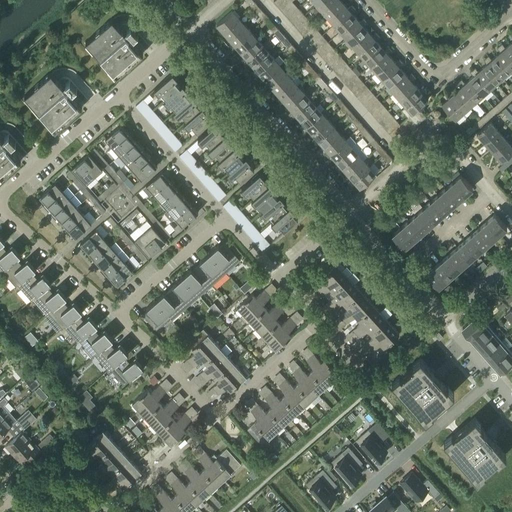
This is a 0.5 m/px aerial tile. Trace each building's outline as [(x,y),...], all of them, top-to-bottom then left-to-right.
[(282,11),(286,7),(280,0),(275,0),(274,2),(282,11)] [(321,0),(317,5),(323,11),(335,0),(321,0)] [(329,18),(344,4),(340,0),(335,0),(323,11),(329,18)] [(286,15),(296,6),(292,1),(291,3),(286,7),(282,11),(286,15)] [(257,13),(261,10),(255,3),(251,7),(257,13)] [(348,9),(344,4),(329,18),(334,25),(354,8),(352,5),(348,9)] [(290,20),(300,11),(296,6),(286,15),(290,20)] [(340,32),(356,18),(352,14),(356,10),(354,8),(334,25),(340,32)] [(263,20),(267,17),(261,10),(257,13),(263,20)] [(219,35),(239,18),(232,11),(217,24),(221,29),(217,33),(219,35)] [(294,25),(304,15),(300,11),(290,20),(294,25)] [(298,29),(308,20),(304,15),(294,25),(298,29)] [(269,27),(273,23),(267,17),(263,20),(269,27)] [(117,77),(143,54),(117,23),(113,18),(86,42),(117,77)] [(229,38),(245,25),(239,18),(219,35),(221,37),(225,34),(229,38)] [(360,22),(356,18),(340,32),(346,38),(366,21),(364,19),(360,22)] [(302,33),(312,24),(308,20),(298,29),(302,33)] [(352,45),(368,32),(364,27),(368,24),(366,21),(346,38),(352,45)] [(275,34),(279,30),(273,23),(269,27),(275,34)] [(306,38),(316,29),(312,24),(302,33),(306,38)] [(231,49),(250,31),(245,25),(229,38),(233,43),(229,46),(231,49)] [(134,38),(139,34),(131,26),(127,30),(134,38)] [(310,43),(320,33),(316,29),(306,38),(310,43)] [(281,41),(285,37),(279,30),(275,34),(281,41)] [(241,52),(256,38),(250,31),(231,49),(233,51),(237,47),(241,52)] [(372,36),(368,32),(352,45),(358,52),(378,35),(376,32),(372,36)] [(314,47),(324,38),(320,33),(310,43),(314,47)] [(364,59),(380,45),(376,41),(380,38),(378,35),(358,52),(364,59)] [(287,47),(291,44),(285,37),(281,41),(287,47)] [(243,62),(262,45),(256,38),(241,52),(245,56),(241,60),(243,62)] [(328,42),(324,38),(314,47),(318,52),(328,42)] [(322,56),(332,47),(328,42),(318,52),(322,56)] [(293,54),(297,51),(291,44),(287,47),(293,54)] [(506,48),(502,44),(500,46),(511,60),(511,46),(510,44),(506,48)] [(253,65),(268,52),(262,45),(243,62),(245,64),(249,61),(253,65)] [(384,50),(380,45),(364,59),(370,66),(390,49),(388,46),(384,50)] [(510,72),(511,69),(511,60),(500,46),(497,48),(501,52),(496,56),(510,72)] [(325,61),(336,51),(332,47),(322,56),(325,61)] [(376,73),(392,59),(388,55),(392,51),(390,49),(370,66),(376,73)] [(299,61),(303,57),(297,51),(293,54),(299,61)] [(330,65),(340,56),(336,51),(325,61),(330,65)] [(255,76),(274,58),(268,52),(253,65),(256,70),(253,73),(255,76)] [(333,70),(344,61),(340,56),(330,65),(333,70)] [(492,60),(489,56),(486,58),(503,78),(510,72),(496,56),(492,60)] [(305,68),(309,64),(303,57),(299,61),(305,68)] [(264,79),(280,65),(274,58),(255,76),(257,78),(261,75),(264,79)] [(497,83),(500,80),(503,78),(486,58),(484,60),(487,64),(483,68),(497,83)] [(396,63),(392,59),(376,73),(382,79),(402,62),(400,60),(396,63)] [(337,74),(348,65),(344,61),(333,70),(337,74)] [(388,86),(404,72),(400,68),(404,65),(402,62),(382,79),(388,86)] [(311,74),(315,71),(309,64),(305,68),(311,74)] [(266,89),(286,72),(280,65),(264,79),(268,83),(264,87),(266,89)] [(341,79),(352,70),(348,65),(337,74),(341,79)] [(478,72),(475,68),(473,70),(490,89),(497,83),(483,68),(478,72)] [(345,83),(356,74),(352,70),(341,79),(345,83)] [(483,95),(490,89),(473,70),(470,72),(474,76),(469,80),(483,95)] [(317,81),(321,78),(315,71),(311,74),(317,81)] [(55,131),(82,107),(56,77),(51,72),(25,96),(55,131)] [(167,98),(181,86),(180,86),(175,80),(178,78),(173,72),(154,89),(159,94),(161,92),(167,98)] [(276,92),(292,79),(286,72),(266,89),(269,92),(272,88),(276,92)] [(408,77),(404,72),(388,86),(394,93),(414,76),(412,73),(408,77)] [(349,88),(360,79),(356,74),(345,83),(349,88)] [(400,100),(416,86),(412,82),(416,78),(414,76),(394,93),(400,100)] [(323,88),(327,84),(321,78),(317,81),(323,88)] [(73,91),(77,88),(70,79),(66,83),(73,91)] [(278,103),(298,86),(292,79),(276,92),(280,97),(276,100),(278,103)] [(353,93),(364,83),(360,79),(349,88),(353,93)] [(465,83),(462,80),(461,80),(459,82),(476,101),(483,95),(469,80),(465,83)] [(469,107),(476,101),(459,82),(457,84),(460,88),(456,91),(469,107)] [(357,97),(368,88),(364,83),(353,93),(357,97)] [(191,98),(190,97),(185,91),(187,89),(183,84),(180,86),(181,86),(167,98),(164,100),(169,105),(171,103),(177,109),(177,110),(191,98)] [(329,95),(333,91),(327,84),(323,88),(329,95)] [(288,106),(304,92),(298,86),(278,103),(280,105),(284,102),(288,106)] [(420,90),(416,86),(400,100),(406,107),(426,89),(424,87),(420,90)] [(361,102),(372,92),(368,88),(357,97),(361,102)] [(414,112),(418,108),(428,100),(424,95),(428,92),(426,89),(406,107),(412,114),(414,112)] [(335,102),(339,98),(333,91),(329,95),(335,102)] [(451,95),(448,91),(446,93),(463,113),(469,107),(456,91),(451,95)] [(290,116),(310,99),(304,92),(288,106),(292,111),(288,114),(290,116)] [(365,106),(376,97),(372,92),(361,102),(365,106)] [(456,119),(463,113),(446,93),(443,96),(447,100),(442,104),(456,119)] [(201,109),(200,108),(195,103),(197,100),(193,95),(190,97),(191,98),(177,110),(177,109),(174,111),(179,117),(181,114),(186,120),(187,121),(201,109)] [(504,105),(510,99),(507,96),(501,102),(504,105)] [(369,111),(380,101),(376,97),(365,106),(369,111)] [(341,109),(345,105),(339,98),(335,102),(341,109)] [(139,110),(147,103),(143,99),(136,106),(139,110)] [(300,120),(316,106),(310,99),(290,116),(293,119),(297,115),(300,120)] [(373,115),(384,106),(380,101),(369,111),(373,115)] [(497,111),(504,105),(501,102),(494,108),(497,111)] [(347,115),(351,112),(345,105),(341,109),(347,115)] [(197,133),(211,121),(205,114),(207,112),(203,106),(200,108),(201,109),(187,121),(186,120),(184,123),(189,128),(191,126),(197,133)] [(302,130),(322,113),(316,106),(300,120),(304,124),(300,128),(302,130)] [(377,120),(388,110),(384,106),(373,115),(377,120)] [(510,121),(511,118),(511,115),(505,107),(502,111),(510,121)] [(422,121),(426,117),(418,108),(414,112),(422,121)] [(490,117),(497,111),(494,108),(487,114),(490,117)] [(149,121),(157,114),(153,110),(146,117),(149,121)] [(381,124),(392,115),(388,110),(377,120),(381,124)] [(352,122),(357,119),(351,112),(347,115),(352,122)] [(417,125),(422,121),(414,112),(412,114),(409,116),(417,125)] [(312,133),(328,120),(322,113),(302,130),(304,132),(308,129),(312,133)] [(483,123),(490,117),(487,114),(480,120),(483,123)] [(396,120),(392,115),(381,124),(385,129),(396,120)] [(412,129),(417,125),(409,116),(405,120),(412,129)] [(358,129),(362,125),(357,119),(352,122),(358,129)] [(314,144),(334,126),(328,120),(312,133),(316,138),(312,141),(314,144)] [(389,133),(400,124),(396,120),(385,129),(389,133)] [(408,133),(409,133),(412,129),(405,120),(400,124),(404,129),(408,133)] [(477,129),(483,123),(480,120),(474,125),(477,129)] [(485,142),(498,131),(490,121),(477,133),(485,142)] [(159,132),(166,126),(163,122),(156,128),(159,132)] [(211,148),(224,136),(219,130),(221,127),(217,122),(198,139),(203,144),(205,142),(210,148),(211,148)] [(113,147),(129,133),(121,124),(105,138),(113,147)] [(404,129),(400,124),(389,133),(393,138),(399,133),(404,129)] [(364,136),(368,132),(362,125),(358,129),(364,136)] [(469,135),(476,129),(477,129),(474,125),(467,132),(469,135)] [(324,147),(340,133),(334,126),(314,144),(316,146),(320,143),(324,147)] [(403,138),(408,133),(404,129),(399,133),(403,138)] [(493,152),(506,140),(498,131),(485,142),(493,152)] [(370,142),(374,139),(368,132),(364,136),(370,142)] [(12,145),(16,141),(9,133),(5,137),(12,145)] [(120,155),(136,141),(129,133),(113,147),(120,155)] [(169,144),(176,137),(173,133),(165,140),(169,144)] [(221,159),(234,147),(229,141),(231,139),(226,133),(224,136),(211,148),(210,148),(208,150),(212,155),(215,153),(220,159),(221,159)] [(326,157),(346,140),(340,133),(324,147),(328,151),(324,155),(326,157)] [(0,179),(21,161),(0,136),(0,179)] [(376,149),(380,146),(374,139),(370,142),(376,149)] [(336,160),(352,147),(346,140),(326,157),(328,160),(332,156),(336,160)] [(502,161),(511,152),(511,146),(506,140),(493,152),(502,161)] [(127,163),(143,149),(136,141),(120,155),(127,163)] [(230,171),(244,159),(244,158),(238,152),(241,150),(236,145),(234,147),(221,159),(220,159),(218,161),(222,166),(225,164),(230,170),(230,171)] [(382,156),(386,152),(380,146),(376,149),(382,156)] [(338,171),(358,153),(352,147),(336,160),(340,165),(336,168),(338,171)] [(134,171),(150,157),(143,149),(127,163),(134,171)] [(183,159),(190,153),(187,149),(179,156),(183,159)] [(98,160),(102,156),(97,151),(93,154),(98,160)] [(388,163),(393,160),(386,152),(382,156),(388,163)] [(94,176),(103,169),(89,153),(80,160),(94,176)] [(348,174),(364,160),(358,153),(338,171),(340,173),(344,170),(348,174)] [(103,165),(107,162),(102,156),(98,160),(103,165)] [(241,182),(254,170),(248,163),(251,161),(246,156),(244,158),(244,159),(230,171),(230,170),(228,172),(232,178),(235,175),(241,182)] [(141,180),(158,166),(150,157),(134,171),(141,180)] [(86,184),(94,176),(80,160),(72,168),(86,184)] [(193,171),(200,164),(197,160),(189,167),(193,171)] [(350,184),(369,167),(364,160),(348,174),(352,178),(348,182),(350,184)] [(502,171),(508,166),(505,162),(499,168),(502,171)] [(113,176),(116,172),(112,167),(108,170),(113,176)] [(360,188),(376,174),(369,167),(350,184),(352,187),(356,183),(360,188)] [(162,171),(142,188),(150,197),(154,193),(170,179),(162,171)] [(117,181),(121,178),(116,172),(113,176),(117,181)] [(203,182),(210,175),(207,172),(199,178),(203,182)] [(254,198),(268,186),(267,185),(262,179),(265,177),(260,172),(241,188),(246,193),(249,191),(254,197),(254,198)] [(73,181),(77,178),(72,173),(69,176),(73,181)] [(465,195),(473,188),(461,174),(453,181),(465,195)] [(78,187),(82,183),(77,178),(73,181),(78,187)] [(161,202),(177,187),(170,179),(154,193),(161,202)] [(47,205),(63,191),(65,188),(58,180),(39,196),(47,205)] [(457,201),(465,195),(453,181),(445,188),(457,201)] [(127,192),(131,189),(126,183),(122,187),(127,192)] [(212,193),(220,187),(216,183),(209,189),(212,193)] [(278,197),(277,197),(272,191),(275,188),(270,183),(267,185),(268,186),(254,198),(254,197),(251,199),(256,205),(258,203),(264,209),(278,197)] [(109,193),(115,188),(111,185),(109,186),(106,189),(109,193)] [(168,210),(184,196),(177,187),(161,202),(167,209),(168,210)] [(450,208),(457,201),(445,188),(438,194),(450,208)] [(88,198),(91,194),(87,189),(83,192),(88,198)] [(104,198),(109,193),(106,189),(100,194),(104,198)] [(54,213),(70,199),(63,191),(47,205),(54,213)] [(92,203),(96,200),(91,194),(88,198),(92,203)] [(137,203),(141,200),(136,194),(132,198),(137,203)] [(288,208),(287,208),(282,202),(285,200),(280,194),(277,197),(278,197),(264,209),(261,211),(266,216),(268,214),(274,220),(288,208)] [(442,215),(450,208),(438,194),(430,201),(442,215)] [(175,218),(191,204),(184,196),(168,210),(167,209),(164,213),(171,221),(175,218)] [(61,221),(77,207),(70,199),(54,213),(61,221)] [(226,209),(234,203),(230,199),(223,205),(226,209)] [(435,221),(442,215),(430,201),(423,208),(435,221)] [(182,226),(198,212),(191,204),(175,218),(182,226)] [(102,214),(106,211),(101,205),(97,209),(102,214)] [(146,214),(150,211),(145,205),(142,209),(146,214)] [(284,232),(298,220),(292,213),(294,211),(290,206),(287,208),(288,208),(274,220),(271,222),(276,227),(278,225),(284,232)] [(68,229),(84,215),(77,207),(61,221),(68,229)] [(427,228),(435,221),(423,208),(415,214),(427,228)] [(132,219),(137,214),(134,210),(128,215),(132,219)] [(236,221),(244,214),(240,210),(233,217),(236,221)] [(151,220),(155,216),(150,211),(146,214),(151,220)] [(499,234),(507,227),(495,213),(487,220),(499,234)] [(420,234),(427,228),(415,214),(408,221),(420,234)] [(76,238),(92,223),(84,215),(68,229),(76,238)] [(126,224),(132,219),(128,215),(123,220),(126,224)] [(112,225),(116,222),(111,216),(107,220),(112,225)] [(492,240),(499,234),(487,220),(480,227),(492,240)] [(246,232),(254,225),(250,221),(243,228),(246,232)] [(412,241),(420,234),(408,221),(400,227),(412,241)] [(161,230),(164,227),(160,222),(156,225),(161,230)] [(157,248),(166,241),(152,225),(143,232),(157,248)] [(121,236),(125,233),(120,227),(117,231),(121,236)] [(165,236),(169,233),(164,227),(161,230),(165,236)] [(404,248),(412,241),(400,227),(392,234),(404,248)] [(484,247),(492,240),(480,227),(472,233),(484,247)] [(88,251),(104,237),(96,229),(80,243),(88,251)] [(149,256),(157,248),(143,232),(135,239),(149,256)] [(126,242),(130,238),(125,233),(121,236),(126,242)] [(256,243),(263,236),(260,233),(253,239),(256,243)] [(477,253),(484,247),(472,233),(465,240),(477,253)] [(95,259),(111,245),(104,237),(88,251),(95,259)] [(469,260),(477,253),(465,240),(457,246),(469,260)] [(240,260),(224,242),(220,246),(218,244),(209,252),(226,272),(240,260)] [(6,250),(1,244),(0,244),(0,271),(0,272),(2,271),(2,270),(16,258),(17,258),(21,255),(12,245),(6,250)] [(136,252),(139,249),(135,244),(131,247),(136,252)] [(102,268),(118,253),(111,245),(95,259),(102,268)] [(461,267),(469,260),(457,246),(450,253),(461,267)] [(140,258),(144,255),(139,249),(136,252),(140,258)] [(213,284),(226,272),(209,252),(200,261),(201,263),(197,266),(213,284)] [(109,276),(125,262),(118,253),(102,268),(109,276)] [(454,273),(461,267),(450,253),(442,260),(454,273)] [(22,264),(17,258),(16,258),(2,270),(2,271),(16,286),(18,285),(17,284),(32,272),(36,269),(28,259),(22,264)] [(125,262),(109,276),(116,284),(132,270),(135,267),(128,259),(125,262)] [(446,280),(454,273),(442,260),(435,266),(446,280)] [(318,292),(342,270),(336,263),(320,277),(321,278),(323,281),(315,288),(318,292)] [(213,284),(197,266),(193,270),(191,268),(182,276),(199,296),(213,284)] [(439,287),(446,280),(435,266),(427,273),(439,287)] [(333,291),(348,277),(342,270),(318,292),(322,295),(330,288),(333,291)] [(37,278),(32,272),(17,284),(18,285),(31,300),(33,299),(33,298),(47,286),(52,283),(43,273),(37,278)] [(186,308),(199,296),(182,276),(173,284),(174,286),(170,290),(186,308)] [(331,306),(355,284),(348,277),(333,291),(336,295),(328,302),(331,306)] [(346,305),(361,291),(355,284),(331,306),(334,309),(342,302),(346,305)] [(447,288),(452,294),(455,291),(450,285),(447,288)] [(53,292),(47,286),(33,298),(33,299),(47,314),(48,313),(48,312),(63,300),(67,297),(59,287),(53,292)] [(244,314),(268,293),(264,289),(256,297),(254,294),(253,293),(237,307),(238,308),(244,314)] [(186,308),(170,290),(166,294),(164,292),(155,300),(172,320),(186,308)] [(344,319),(367,298),(361,291),(346,305),(349,308),(340,316),(344,319)] [(250,321),(266,307),(263,304),(271,296),(268,293),(244,314),(250,321)] [(358,319),(374,305),(367,298),(344,319),(347,323),(355,316),(358,319)] [(68,306),(63,300),(48,312),(48,313),(62,328),(64,327),(64,326),(78,314),(82,311),(74,301),(68,306)] [(159,332),(172,320),(155,300),(146,308),(147,310),(143,314),(159,332)] [(500,311),(506,305),(503,302),(497,307),(500,311)] [(257,328),(280,307),(277,303),(269,310),(266,307),(250,321),(257,328)] [(356,333),(380,312),(374,305),(358,319),(361,322),(353,330),(356,333)] [(263,335),(279,321),(275,318),(284,310),(280,307),(257,328),(263,335)] [(371,333),(386,319),(380,312),(356,333),(360,337),(368,329),(371,333)] [(83,320),(78,314),(64,326),(64,327),(78,342),(79,341),(79,340),(93,328),(94,328),(98,325),(89,315),(83,320)] [(478,314),(462,328),(470,337),(486,323),(478,314)] [(269,342),(293,320),(290,317),(282,324),(279,321),(263,335),(269,342)] [(369,347),(393,326),(386,319),(371,333),(374,336),(366,344),(369,347)] [(291,334),(288,331),(296,324),(293,320),(269,342),(276,349),(275,349),(276,349),(292,335),(291,334)] [(486,323),(470,337),(478,345),(494,331),(486,323)] [(399,332),(393,326),(369,347),(372,351),(380,343),(383,346),(384,347),(399,333),(399,332)] [(99,334),(94,328),(93,328),(79,340),(79,341),(93,356),(95,355),(95,354),(109,342),(113,339),(105,329),(99,334)] [(188,359),(191,363),(214,341),(208,334),(203,329),(190,341),(195,346),(192,348),(193,349),(196,352),(188,359)] [(439,340),(443,337),(437,331),(434,334),(439,340)] [(494,331),(478,345),(485,354),(501,340),(494,331)] [(30,332),(24,337),(31,346),(37,340),(30,332)] [(501,340),(485,354),(493,363),(509,349),(501,340)] [(205,362),(221,348),(214,341),(191,363),(194,366),(202,359),(205,362)] [(114,348),(109,342),(95,354),(95,355),(108,370),(110,369),(110,368),(124,356),(129,353),(120,343),(114,348)] [(36,353),(39,356),(45,351),(41,348),(36,353)] [(204,377),(227,355),(221,348),(205,362),(208,365),(200,373),(204,377)] [(511,352),(509,349),(493,363),(500,372),(511,361),(511,352)] [(310,357),(332,381),(338,375),(339,375),(325,359),(321,362),(314,354),(310,357)] [(218,376),(233,362),(227,355),(204,377),(207,380),(215,373),(218,376)] [(130,362),(124,356),(110,368),(110,369),(124,384),(139,371),(144,367),(136,357),(130,362)] [(332,381),(310,357),(306,361),(314,369),(311,372),(325,387),(332,381)] [(399,375),(391,382),(425,420),(433,413),(432,412),(454,392),(448,386),(447,387),(441,380),(440,381),(432,373),(433,372),(420,357),(412,363),(414,365),(401,376),(399,375)] [(56,374),(63,370),(59,362),(52,365),(56,374)] [(216,390),(240,369),(233,362),(218,376),(221,379),(213,387),(216,390)] [(325,387),(311,372),(307,375),(300,367),(296,370),(318,394),(325,387)] [(246,375),(240,369),(216,390),(220,394),(228,386),(230,389),(231,390),(247,376),(246,375)] [(318,394),(296,370),(292,373),(300,381),(297,385),(311,400),(318,394)] [(63,383),(67,388),(77,379),(73,374),(63,383)] [(28,385),(34,381),(29,375),(23,379),(28,385)] [(154,376),(149,381),(153,385),(158,380),(154,376)] [(311,400),(297,385),(293,388),(286,379),(282,383),(304,406),(311,400)] [(304,406),(282,383),(279,386),(286,394),(283,397),(297,413),(304,406)] [(139,410),(163,388),(159,385),(151,392),(149,389),(148,388),(132,403),(133,403),(139,410)] [(145,417),(161,403),(158,399),(166,392),(163,388),(139,410),(145,417)] [(85,402),(92,396),(86,390),(80,395),(85,402)] [(297,413),(283,397),(279,400),(272,392),(268,395),(290,419),(297,413)] [(290,419),(268,395),(265,399),(272,407),(269,410),(283,425),(290,419)] [(0,421),(10,412),(4,406),(8,400),(5,397),(0,400),(0,421)] [(152,424),(175,402),(172,398),(164,406),(161,403),(145,417),(152,424)] [(158,431),(173,416),(170,413),(178,405),(175,402),(152,424),(158,431)] [(283,425),(269,410),(265,413),(258,405),(254,408),(276,432),(283,425)] [(261,445),(276,432),(254,408),(251,411),(258,419),(247,430),(261,445)] [(21,424),(32,414),(28,409),(16,419),(21,424)] [(0,435),(13,424),(17,420),(10,412),(0,421),(0,435)] [(164,437),(188,416),(185,412),(177,420),(173,416),(158,431),(164,437)] [(25,428),(36,418),(32,414),(21,424),(25,428)] [(186,430),(183,427),(191,419),(188,416),(164,437),(171,444),(170,444),(171,445),(187,430),(186,430)] [(489,436),(485,432),(486,431),(479,424),(481,423),(475,416),(453,436),(451,434),(444,441),(477,480),(485,473),(484,471),(497,460),(498,462),(506,455),(493,440),(492,440),(489,436)] [(125,422),(130,428),(135,423),(130,417),(125,422)] [(365,448),(364,449),(369,455),(371,454),(372,455),(376,460),(387,451),(379,442),(389,434),(377,421),(357,439),(365,448)] [(86,458),(109,437),(103,430),(103,429),(87,444),(88,445),(88,444),(91,447),(82,455),(86,458)] [(13,454),(30,438),(23,430),(5,446),(13,454)] [(42,448),(54,438),(50,433),(38,444),(42,448)] [(100,458),(116,444),(109,437),(86,458),(89,462),(97,454),(100,458)] [(31,459),(40,450),(30,438),(13,454),(19,461),(27,455),(31,459)] [(98,472),(122,450),(116,444),(100,458),(103,461),(95,469),(98,472)] [(356,468),(353,464),(359,459),(348,447),(340,454),(332,461),(350,483),(361,473),(356,468)] [(210,457),(206,452),(202,455),(224,479),(241,464),(227,448),(217,457),(214,454),(210,457)] [(113,472),(128,457),(122,450),(98,472),(102,476),(110,468),(113,472)] [(273,451),(269,455),(273,459),(277,456),(273,451)] [(224,479),(202,455),(199,459),(206,467),(203,470),(217,485),(224,479)] [(111,486),(135,464),(128,457),(113,472),(116,475),(108,482),(111,486)] [(141,471),(135,464),(111,486),(114,490),(123,482),(125,485),(126,486),(141,471)] [(217,485),(203,470),(199,473),(192,465),(188,468),(210,492),(217,485)] [(210,492),(188,468),(185,471),(192,480),(189,483),(203,498),(210,492)] [(322,469),(306,483),(314,493),(313,494),(318,500),(319,499),(325,505),(336,496),(330,490),(327,486),(333,481),(323,470),(322,469)] [(253,479),(257,476),(252,470),(248,474),(253,479)] [(440,492),(427,478),(423,482),(412,470),(399,481),(416,500),(427,490),(434,497),(440,492)] [(203,498),(189,483),(186,486),(178,478),(174,481),(196,505),(203,498)] [(196,505),(174,481),(171,484),(178,492),(175,495),(189,511),(196,505)] [(187,511),(189,511),(175,495),(172,498),(164,490),(161,494),(177,511),(187,511)] [(369,508),(372,511),(387,511),(393,508),(394,509),(396,511),(408,511),(410,510),(401,500),(396,505),(388,496),(386,493),(376,502),(375,501),(369,506),(370,507),(369,508)] [(177,511),(161,494),(157,497),(165,505),(161,508),(164,511),(177,511)] [(164,511),(161,508),(158,511),(150,503),(147,506),(151,511),(164,511)]
